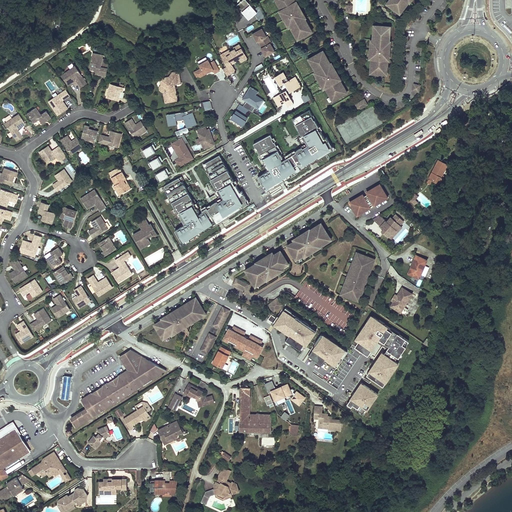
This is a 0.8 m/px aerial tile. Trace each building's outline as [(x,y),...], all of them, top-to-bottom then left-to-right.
[(246,18),(247,17),(250,20),(253,17),(257,23),(264,19),(258,8),(253,11),(243,0),(240,3),(240,2),(238,4),(239,4),(236,7),(240,11),(239,12),(243,16),(244,15),(246,18)] [(274,0),(271,2),(274,6),(275,6),(278,12),(279,12),(280,14),(278,15),(281,18),(284,22),(283,23),(285,26),(287,25),(288,27),(288,28),(291,34),(290,35),(293,39),(297,37),(298,39),(307,34),(306,32),(309,29),(307,25),(306,25),(302,19),(302,20),(300,18),(302,17),(300,13),(299,14),(296,9),(297,8),(295,5),(293,6),(292,4),(293,3),(291,0),(274,0)] [(387,0),(386,2),(389,5),(387,7),(396,14),(398,11),(401,13),(404,10),(403,9),(407,3),(406,3),(408,0),(410,2),(410,0),(387,0)] [(385,31),(385,28),(374,27),(374,30),(370,30),(370,34),(371,35),(370,42),(371,42),(371,45),(369,45),(369,48),(370,49),(369,54),(368,54),(368,58),(370,58),(370,61),(369,61),(368,68),(367,68),(367,73),(370,73),(370,76),(381,77),(381,74),(386,74),(386,69),(385,69),(385,62),(384,62),(385,59),(387,59),(387,56),(386,56),(386,50),(387,50),(388,46),(386,46),(386,44),(387,44),(388,36),(389,36),(389,31),(385,31)] [(257,42),(259,46),(268,41),(266,37),(265,37),(260,30),(251,35),(256,43),(257,42)] [(264,57),(273,52),(269,45),(270,44),(268,41),(259,46),(261,49),(260,50),(264,57)] [(247,59),(240,46),(235,49),(230,52),(226,54),(227,56),(223,58),(228,66),(224,69),(228,76),(236,71),(232,64),(231,63),(235,61),(239,58),(242,62),(247,59)] [(227,56),(226,54),(230,52),(229,50),(221,55),(223,58),(227,56)] [(326,57),(323,54),(320,56),(318,53),(309,58),(311,61),(307,63),(309,67),(310,67),(314,73),(315,72),(316,75),(315,76),(316,79),(317,79),(320,83),(319,84),(321,87),(323,86),(324,88),(323,89),(327,95),(326,96),(329,100),(333,97),(334,100),(343,94),(341,92),(345,90),(343,86),(342,86),(338,80),(337,81),(336,78),(338,77),(336,74),(335,75),(332,70),(333,69),(331,67),(329,68),(328,65),(329,64),(325,58),(326,57)] [(92,57),(90,67),(91,68),(96,69),(96,71),(95,74),(106,76),(107,68),(104,67),(104,64),(105,60),(103,59),(92,57)] [(208,66),(207,63),(199,67),(201,71),(194,75),(196,78),(198,77),(199,79),(212,72),(214,75),(218,73),(213,64),(208,66)] [(263,68),(262,64),(256,67),(254,71),(254,72),(263,68)] [(65,75),(63,77),(69,86),(74,82),(74,81),(76,80),(81,87),(86,84),(75,67),(65,74),(65,75)] [(160,90),(162,91),(163,91),(165,102),(177,100),(174,83),(180,82),(178,74),(169,76),(163,77),(164,81),(160,82),(161,84),(159,87),(160,90)] [(274,77),(279,86),(283,84),(287,90),(272,98),(277,107),(281,105),(279,103),(282,101),(284,103),(290,100),(287,94),(292,91),(291,88),(296,85),(292,78),(286,82),(283,78),(282,77),(281,77),(280,74),(274,77)] [(291,88),(292,91),(299,87),(294,77),(292,78),(296,85),(291,88)] [(108,98),(119,101),(120,98),(122,98),(124,93),(126,88),(123,87),(124,85),(120,84),(120,86),(112,84),(108,98)] [(256,107),(261,99),(256,95),(258,91),(250,86),(246,93),(248,94),(247,96),(245,94),(243,99),(246,101),(243,106),(248,109),(253,112),(256,107)] [(419,88),(413,86),(410,93),(417,95),(419,88)] [(69,108),(67,105),(65,102),(64,103),(62,101),(64,100),(70,96),(71,95),(67,89),(57,96),(54,98),(50,101),(57,112),(58,111),(60,114),(69,108)] [(366,105),(363,100),(354,105),(358,110),(366,105)] [(210,101),(200,103),(202,109),(204,108),(205,111),(212,110),(210,101)] [(42,123),(46,120),(51,117),(46,110),(41,114),(36,107),(27,113),(33,122),(39,119),(42,123)] [(247,112),(239,107),(236,111),(244,116),(247,112)] [(265,173),(258,177),(266,192),(273,187),(273,186),(279,182),(280,183),(291,176),(290,175),(295,172),(296,173),(301,170),(301,168),(304,166),(305,167),(312,163),(311,162),(319,157),(320,158),(333,150),(331,147),(332,146),(327,137),(325,138),(321,130),(320,131),(318,127),(319,127),(316,121),(314,122),(311,116),(313,116),(309,110),(293,119),(296,125),(297,125),(300,130),(299,131),(305,142),(308,146),(303,149),(302,147),(295,151),(296,153),(282,162),(281,159),(283,158),(281,154),(280,155),(276,147),(276,146),(274,142),(274,143),(272,139),(270,135),(253,144),(256,148),(256,147),(258,151),(257,151),(259,155),(260,155),(264,163),(268,171),(269,172),(265,174),(265,173)] [(243,125),(248,118),(244,116),(237,111),(232,118),(243,125)] [(186,112),(167,116),(169,126),(177,125),(176,121),(184,119),(187,128),(196,125),(192,113),(187,115),(186,112)] [(19,126),(19,127),(20,127),(25,124),(19,115),(17,117),(16,116),(5,123),(17,140),(22,136),(17,128),(19,126)] [(147,131),(144,126),(141,122),(136,125),(133,119),(126,123),(136,138),(147,131)] [(86,124),(82,138),(96,142),(99,131),(90,128),(90,126),(86,124)] [(187,128),(175,132),(177,137),(183,135),(182,132),(188,130),(187,128)] [(212,141),(209,134),(210,134),(209,130),(207,130),(202,132),(202,130),(197,131),(200,139),(201,143),(203,149),(214,145),(213,141),(212,141)] [(118,148),(120,141),(122,135),(112,132),(110,137),(102,135),(99,142),(118,148)] [(69,135),(62,140),(72,155),(84,147),(77,138),(72,141),(69,135)] [(193,159),(184,144),(188,142),(184,135),(178,137),(180,140),(172,144),(180,158),(179,162),(181,166),(186,163),(186,162),(187,161),(188,161),(188,162),(189,162),(193,159)] [(156,152),(154,149),(155,148),(153,144),(143,150),(147,157),(156,152)] [(49,147),(40,153),(48,164),(58,158),(59,160),(66,156),(60,147),(52,152),(49,147)] [(180,177),(163,186),(170,198),(170,197),(173,201),(172,202),(176,209),(176,208),(179,212),(178,213),(185,226),(183,228),(182,226),(175,230),(183,245),(191,241),(190,239),(198,234),(199,235),(213,226),(212,225),(220,220),(221,221),(228,217),(227,215),(234,211),(235,212),(248,204),(242,194),(241,194),(236,184),(235,185),(233,181),(234,181),(226,167),(225,167),(223,164),(224,164),(219,155),(206,163),(207,166),(206,167),(207,169),(209,172),(210,175),(209,176),(212,182),(214,181),(215,184),(214,185),(217,191),(219,190),(219,191),(218,192),(220,196),(221,195),(224,199),(218,202),(217,201),(211,205),(211,207),(208,209),(207,207),(202,211),(203,212),(199,215),(198,213),(199,212),(197,208),(192,200),(193,199),(189,193),(193,191),(190,186),(186,188),(180,177)] [(163,164),(161,161),(162,160),(160,156),(150,162),(154,169),(163,164)] [(442,185),(443,182),(445,179),(441,177),(442,175),(448,164),(439,160),(429,179),(433,180),(442,185)] [(3,167),(0,178),(0,180),(10,184),(13,175),(15,176),(17,172),(3,167)] [(169,176),(168,173),(169,172),(167,168),(156,174),(160,181),(169,176)] [(64,170),(59,173),(55,176),(58,181),(53,185),(57,191),(72,181),(64,170)] [(127,180),(123,173),(112,179),(116,186),(114,187),(116,191),(118,190),(122,196),(129,191),(124,182),(126,181),(127,180)] [(272,196),(286,187),(283,183),(270,192),(272,196)] [(375,205),(388,197),(380,184),(377,185),(378,187),(371,191),(372,193),(369,195),(365,197),(362,199),(361,197),(354,202),(352,200),(349,202),(357,215),(371,207),(370,205),(373,203),(375,205)] [(366,191),(369,195),(372,193),(371,191),(378,187),(377,185),(366,191)] [(8,200),(14,202),(17,195),(0,189),(0,204),(6,206),(8,200)] [(85,197),(84,198),(82,199),(88,207),(93,204),(93,203),(95,202),(100,210),(106,207),(95,189),(85,196),(85,197)] [(418,196),(415,194),(410,200),(416,205),(418,202),(415,199),(418,196)] [(41,202),(37,212),(43,214),(42,219),(52,223),(55,213),(49,211),(51,205),(41,202)] [(65,219),(64,222),(63,225),(71,228),(72,222),(74,219),(76,211),(63,207),(60,217),(65,219)] [(2,217),(5,218),(9,219),(11,212),(0,208),(0,222),(0,223),(2,217)] [(386,222),(379,215),(373,219),(384,228),(382,231),(388,236),(391,233),(392,234),(396,230),(397,232),(401,227),(400,225),(403,221),(396,214),(392,218),(391,217),(386,222)] [(101,216),(96,219),(92,222),(95,227),(89,231),(93,237),(108,227),(101,216)] [(138,232),(133,235),(139,246),(148,241),(147,238),(151,236),(153,238),(157,236),(153,229),(149,230),(147,227),(149,226),(147,221),(139,225),(142,231),(138,233),(138,232)] [(296,240),(289,245),(297,259),(302,256),(305,254),(307,253),(308,254),(310,253),(311,252),(316,249),(317,249),(319,247),(318,246),(320,245),(321,246),(330,241),(329,239),(331,237),(323,225),(321,226),(320,224),(311,229),(311,231),(309,232),(308,230),(297,237),(298,239),(296,240)] [(391,239),(397,232),(396,230),(392,234),(391,233),(388,236),(391,239)] [(23,240),(19,250),(23,251),(23,252),(35,256),(41,237),(34,235),(31,244),(29,243),(29,242),(23,240)] [(102,252),(104,254),(105,256),(117,248),(109,236),(99,243),(104,251),(102,252)] [(62,263),(58,258),(63,254),(59,248),(52,252),(54,255),(47,259),(53,268),(57,266),(62,263)] [(251,270),(248,271),(256,283),(258,282),(260,284),(269,278),(268,277),(270,276),(271,277),(273,276),(273,275),(276,273),(279,271),(280,272),(282,270),(281,269),(283,267),(283,266),(285,265),(285,264),(289,262),(282,250),(275,254),(275,253),(272,255),(271,253),(260,260),(261,262),(259,263),(258,262),(249,268),(251,270)] [(343,290),(342,293),(357,299),(359,296),(360,296),(362,292),(361,291),(362,289),(363,289),(369,274),(367,273),(369,270),(370,271),(373,261),(371,260),(372,257),(359,253),(358,255),(355,254),(352,264),(353,265),(352,267),(351,267),(348,275),(345,283),(346,283),(345,285),(344,285),(342,289),(343,290)] [(112,272),(115,276),(117,280),(121,278),(121,280),(132,273),(120,255),(115,259),(120,268),(118,269),(117,268),(112,272)] [(427,260),(417,255),(409,273),(414,276),(415,274),(420,276),(427,260)] [(9,273),(12,278),(16,282),(27,275),(16,258),(10,262),(14,270),(9,273)] [(70,271),(69,272),(68,273),(63,265),(54,271),(56,275),(59,281),(61,283),(73,276),(70,271)] [(111,285),(109,281),(106,277),(100,280),(101,281),(99,283),(93,274),(87,278),(98,295),(109,288),(109,287),(111,285)] [(238,278),(235,283),(247,290),(250,285),(238,278)] [(33,297),(37,294),(42,291),(34,279),(19,288),(24,296),(30,292),(33,297)] [(81,285),(74,289),(77,294),(73,297),(79,307),(90,300),(81,285)] [(412,293),(402,287),(397,295),(394,302),(391,306),(396,309),(398,307),(402,310),(412,293)] [(51,306),(54,311),(58,316),(69,309),(59,293),(53,298),(56,303),(51,306)] [(268,305),(274,313),(282,305),(277,298),(268,305)] [(155,325),(164,339),(169,336),(172,334),(175,332),(175,333),(193,324),(192,323),(195,321),(196,322),(204,317),(203,315),(205,313),(197,300),(195,301),(193,299),(184,305),(185,306),(182,308),(182,307),(176,310),(176,311),(171,314),(171,313),(165,317),(165,318),(163,320),(155,325)] [(214,325),(221,329),(230,311),(223,307),(214,325)] [(34,314),(36,316),(37,319),(30,323),(34,330),(51,319),(44,308),(34,314)] [(290,313),(291,312),(285,308),(279,318),(277,316),(275,318),(271,315),(267,320),(277,326),(278,324),(286,330),(285,332),(289,335),(292,336),(288,342),(300,350),(303,345),(305,346),(315,332),(310,329),(311,327),(307,325),(306,326),(301,323),(302,321),(295,317),(294,318),(289,315),(290,313)] [(358,341),(355,346),(368,355),(379,339),(384,342),(386,341),(388,342),(387,344),(389,346),(384,354),(382,357),(380,355),(377,360),(379,361),(378,363),(376,361),(375,361),(372,364),(373,365),(375,366),(371,373),(369,371),(367,375),(383,386),(385,382),(384,381),(386,378),(387,379),(390,375),(389,374),(394,366),(396,367),(398,363),(394,361),(396,358),(400,353),(401,354),(406,347),(404,345),(407,340),(397,333),(396,334),(388,329),(389,328),(372,316),(371,318),(369,322),(367,321),(363,327),(364,328),(357,340),(358,341)] [(15,333),(18,338),(21,343),(33,335),(23,320),(17,325),(20,330),(15,333)] [(355,339),(357,340),(364,328),(363,327),(355,339)] [(243,332),(236,328),(234,332),(232,331),(233,330),(230,328),(228,331),(225,338),(229,340),(229,341),(237,345),(237,344),(246,349),(245,352),(242,356),(250,360),(252,356),(254,352),(259,355),(263,346),(260,344),(260,345),(258,344),(260,340),(253,337),(251,340),(249,340),(250,338),(243,335),(243,336),(241,335),(243,332)] [(208,354),(217,337),(210,334),(201,350),(208,354)] [(325,339),(320,335),(314,344),(316,345),(309,356),(319,363),(322,359),(324,361),(325,359),(337,366),(347,351),(335,343),(334,345),(329,341),(330,340),(326,337),(325,339)] [(231,351),(221,346),(213,363),(223,368),(231,351)] [(86,408),(71,419),(76,427),(165,369),(130,350),(120,357),(129,370),(81,400),(86,408)] [(71,377),(63,376),(61,396),(69,397),(71,377)] [(273,381),(272,381),(274,386),(267,389),(269,393),(272,391),(276,390),(277,391),(280,390),(279,388),(281,387),(276,389),(273,381)] [(188,382),(183,392),(191,396),(192,394),(197,397),(202,399),(203,404),(214,400),(212,393),(205,395),(205,393),(202,391),(203,390),(198,387),(197,389),(194,388),(195,386),(188,382)] [(378,394),(363,384),(361,387),(359,386),(355,393),(354,392),(351,396),(352,397),(354,398),(353,400),(351,398),(347,404),(360,413),(362,410),(364,411),(366,409),(369,404),(370,405),(373,401),(372,400),(374,396),(375,397),(378,394)] [(276,390),(272,391),(276,401),(282,398),(282,397),(292,393),(295,395),(297,397),(295,401),(300,405),(305,397),(297,392),(296,393),(293,392),(295,390),(293,389),(290,390),(288,385),(281,387),(279,388),(280,390),(277,391),(276,390)] [(241,387),(241,431),(244,431),(245,422),(250,422),(250,414),(251,387),(248,387),(243,387),(241,387)] [(182,397),(175,393),(169,407),(175,410),(182,397)] [(273,404),(270,396),(264,398),(267,406),(273,404)] [(143,405),(123,418),(129,428),(133,425),(132,424),(140,419),(139,417),(141,415),(143,417),(145,418),(146,416),(149,414),(147,411),(143,405)] [(323,407),(315,406),(315,417),(320,417),(320,419),(319,427),(329,428),(329,430),(342,431),(343,419),(332,419),(330,419),(330,416),(328,416),(328,414),(322,413),(323,407)] [(116,407),(112,410),(116,416),(120,413),(116,407)] [(290,415),(285,412),(281,417),(286,420),(290,415)] [(271,431),(271,422),(272,415),(255,414),(250,414),(250,422),(245,422),(244,431),(271,431)] [(167,425),(158,429),(165,442),(169,440),(168,439),(173,436),(175,437),(178,436),(178,434),(182,431),(177,420),(170,423),(171,425),(168,426),(167,425)] [(0,438),(9,433),(8,431),(10,430),(14,427),(19,434),(20,433),(13,422),(7,425),(0,429),(0,438)] [(94,434),(88,441),(95,448),(101,441),(100,439),(103,436),(104,437),(110,434),(106,425),(97,428),(98,432),(96,435),(94,434)] [(0,481),(8,476),(3,468),(30,451),(19,434),(14,427),(10,430),(8,431),(9,433),(0,438),(0,481)] [(44,461),(32,469),(35,474),(40,471),(43,475),(47,472),(48,474),(52,471),(53,473),(58,470),(58,469),(62,466),(60,462),(58,463),(56,460),(58,459),(53,452),(43,458),(44,461)] [(231,458),(224,452),(221,457),(228,462),(231,458)] [(58,470),(53,473),(55,475),(59,473),(64,481),(67,479),(64,475),(67,473),(62,466),(58,469),(58,470)] [(230,474),(221,470),(220,474),(217,481),(219,482),(221,483),(219,487),(216,488),(214,489),(216,493),(218,493),(225,495),(226,498),(232,496),(232,494),(240,491),(237,483),(233,481),(232,483),(227,480),(230,474)] [(163,480),(156,479),(156,493),(177,493),(177,480),(174,480),(174,476),(172,476),(172,471),(163,471),(163,480)] [(16,479),(20,486),(30,480),(22,475),(16,479)] [(15,478),(5,484),(7,487),(0,491),(6,500),(13,495),(12,494),(22,487),(20,486),(16,479),(15,478)] [(109,479),(104,479),(104,482),(100,482),(100,490),(106,490),(106,491),(111,491),(111,492),(117,492),(117,489),(127,489),(126,478),(113,479),(113,481),(109,481),(109,479)] [(13,496),(23,490),(22,487),(12,494),(13,495),(13,496)] [(65,495),(58,500),(56,505),(60,506),(63,510),(67,511),(74,506),(75,501),(76,501),(79,505),(86,500),(86,499),(85,498),(84,497),(85,496),(87,495),(83,489),(81,490),(79,489),(78,489),(75,490),(74,492),(73,496),(72,497),(68,496),(65,495)]
